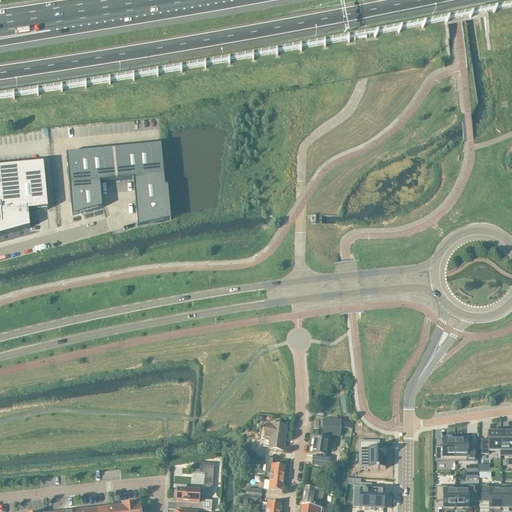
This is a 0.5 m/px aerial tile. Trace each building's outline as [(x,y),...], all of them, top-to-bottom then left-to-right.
[(164,188),(160,146),(66,155),(71,217),(101,209),(100,194),(99,183),(133,180),(134,191),(137,228),(170,221),(166,188),(164,188)] [(27,213),(47,211),(43,164),(0,168),(0,236),(29,229),(27,213)] [(321,436),(339,437),(340,421),(322,420),(321,436)] [(285,428),(272,426),(271,427),(266,426),(264,438),(270,439),(268,450),(282,452),(285,428)] [(500,457),(500,434),(498,434),(498,432),(493,432),(493,434),(488,434),(488,441),(481,441),(481,455),(488,455),(488,452),(500,452),(500,457)] [(511,433),(507,434),(507,432),(502,432),(502,434),(500,434),(500,457),(511,456),(511,433)] [(332,452),(333,450),(331,449),(332,441),(314,439),(312,454),(325,456),(326,451),(332,452)] [(454,462),(454,441),(452,441),(452,439),(447,439),(447,441),(442,441),(442,448),(435,448),(435,462),(454,462)] [(474,462),(474,448),(467,448),(467,441),(461,441),(461,439),(456,439),(456,441),(454,441),(454,462),(474,462)] [(373,442),(358,442),(358,469),(368,469),(368,470),(375,470),(375,471),(377,471),(377,470),(385,470),(385,459),(385,450),(373,450),(373,442)] [(241,462),(257,465),(258,459),(242,456),(241,462)] [(328,469),(330,459),(312,457),(311,466),(328,469)] [(269,479),(283,481),(284,468),(272,466),(272,461),(266,460),(264,474),(270,475),(269,479)] [(281,493),(283,481),(269,479),(269,483),(264,482),(263,490),(268,490),(268,491),(281,493)] [(370,485),(360,485),(359,500),(353,500),(353,508),(359,508),(359,509),(368,509),(368,511),(374,511),(374,510),(383,510),(383,505),(385,505),(385,498),(383,498),(384,492),(370,492),(370,485)] [(501,509),(501,486),(500,486),(500,488),(481,488),(481,502),(488,502),(488,509),(494,509),(494,511),(499,511),(499,509),(501,509)] [(511,486),(501,486),(501,509),(503,509),(503,511),(508,511),(508,509),(511,509),(511,486)] [(320,511),(324,491),(304,488),(299,511),(320,511)] [(455,509),(455,488),(435,488),(435,502),(442,502),(442,509),(448,509),(448,511),(453,511),(453,509),(455,509)] [(474,488),(455,488),(455,509),(457,509),(457,511),(462,511),(462,509),(467,509),(467,502),(474,502),(474,488)] [(202,493),(198,492),(198,490),(199,490),(199,489),(189,489),(189,490),(190,490),(189,492),(174,491),(174,498),(176,498),(176,503),(178,503),(177,510),(203,511),(204,505),(201,504),(202,493)]
